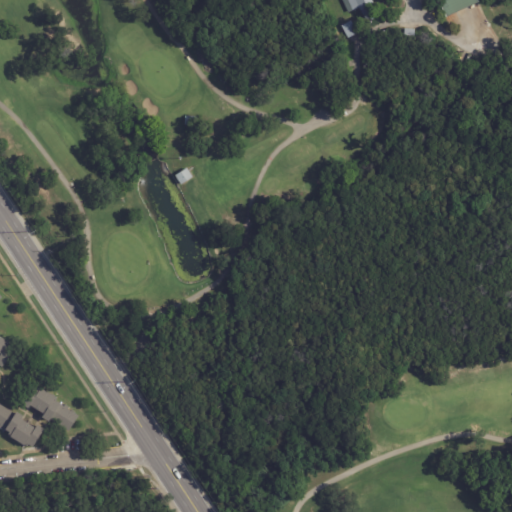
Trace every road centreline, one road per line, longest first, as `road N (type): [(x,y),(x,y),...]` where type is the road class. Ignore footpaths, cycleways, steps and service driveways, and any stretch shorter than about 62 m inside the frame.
road 1 (tertiary): [(0,210),(154,447)]
road 2 (residential): [(0,471),(127,458),(154,447)]
